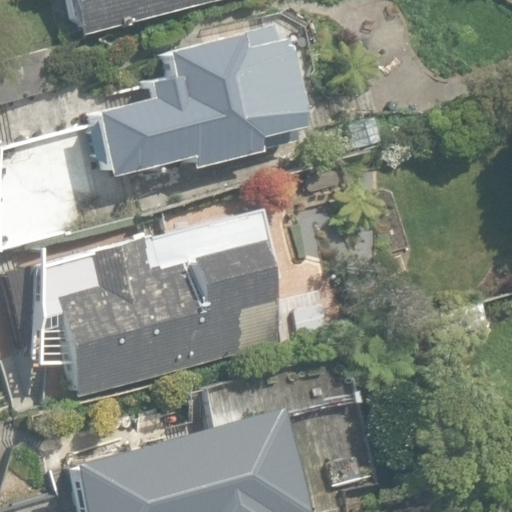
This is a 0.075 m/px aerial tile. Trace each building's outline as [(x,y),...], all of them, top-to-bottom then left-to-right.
[(68,0),(76,32),(204,0),(68,0)] [(0,148),(0,248),(112,220),(100,174),(177,154),(180,168),(287,141),(257,23),(146,53),(152,77),(129,83),(133,100),(79,114),(82,127),(0,148)] [(0,51),(0,103),(57,90),(46,41),(0,51)] [(59,361),(69,397),(234,353),(224,315),(260,306),(242,239),(179,256),(171,226),(0,271),(0,286),(18,355),(59,361)] [(431,313),(439,340),(479,329),(472,302),(431,313)] [(0,507),(0,511),(254,511),(247,484),(276,476),(261,421),(197,438),(193,426),(51,464),(64,511),(55,511),(51,493),(0,507)]
